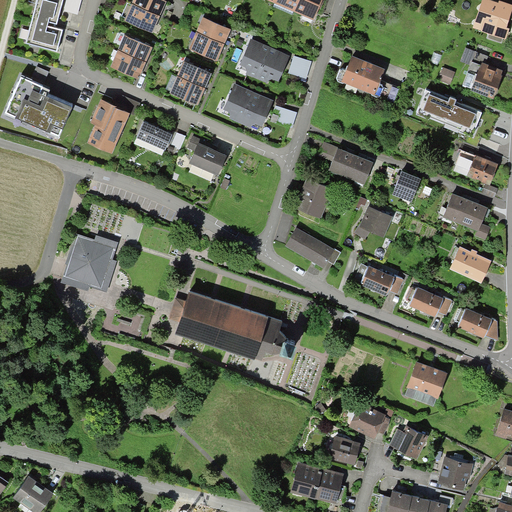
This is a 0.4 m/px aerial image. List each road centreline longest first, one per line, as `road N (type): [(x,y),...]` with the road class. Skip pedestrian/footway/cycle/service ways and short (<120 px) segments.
road 1 (residential): [(291,159),(84,69),(79,56),(94,0)]
road 2 (residential): [(511,365),(351,303),(261,252)]
road 3 (residential): [(261,511),(0,446)]
road 4 (residential): [(261,252),(165,198),(73,165)]
road 5 (residential): [(341,0),(291,159)]
